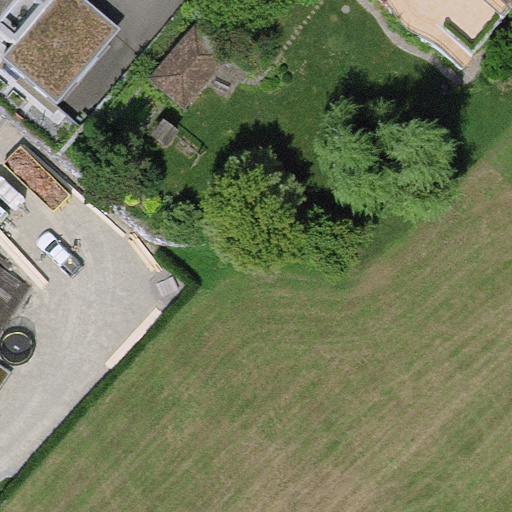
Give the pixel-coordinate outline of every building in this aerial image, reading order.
[(0,0),(0,33),(18,49),(6,63),(59,109),(122,37),(78,0),(0,0)] [(511,21),(511,0),(406,0),(475,58),(508,18),(511,21)] [(233,60),(196,29),(149,85),(186,116),(233,60)] [(0,257),(0,336),(31,288),(0,268),(0,259),(1,258),(0,257)] [(0,385),(10,367),(0,361),(0,385)]
